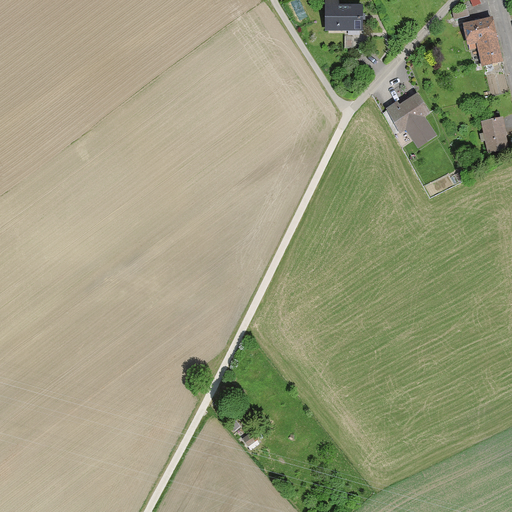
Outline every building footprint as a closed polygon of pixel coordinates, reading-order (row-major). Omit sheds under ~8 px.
[(361,32),(361,5),(337,5),(336,0),(325,0),(326,32),(361,32)] [(494,18),(462,25),(466,46),(476,44),(481,68),(503,63),(494,18)] [(431,112),(417,93),(400,105),(397,101),(385,111),(402,134),(431,112)] [(502,119),(481,123),(487,153),(509,149),(502,119)] [(253,432),(243,440),(249,448),(259,441),(253,432)]
